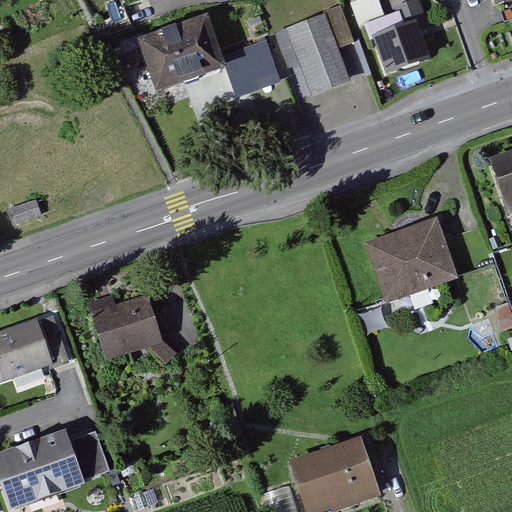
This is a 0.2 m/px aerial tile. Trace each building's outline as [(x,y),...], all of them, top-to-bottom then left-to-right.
[(511,0),(493,0),(498,12),(511,6),(511,0)] [(209,17),(140,40),(158,92),(226,69),(209,17)] [(331,17),(285,33),(307,95),(352,79),(331,17)] [(422,21),(378,36),(392,76),(436,61),(422,21)] [(511,156),(495,162),(511,208),(511,156)] [(34,202),(7,211),(12,226),(39,218),(34,202)] [(439,221),(368,246),(387,301),(458,276),(439,221)] [(108,367),(165,347),(148,299),(90,320),(108,367)] [(0,385),(54,367),(38,324),(0,337),(0,385)] [(69,434),(0,458),(0,478),(12,511),(16,511),(88,487),(69,434)] [(338,511),(384,496),(364,441),(290,467),(305,511),(338,511)]
